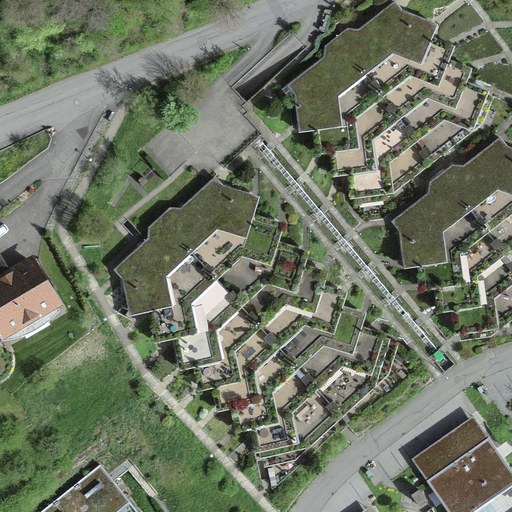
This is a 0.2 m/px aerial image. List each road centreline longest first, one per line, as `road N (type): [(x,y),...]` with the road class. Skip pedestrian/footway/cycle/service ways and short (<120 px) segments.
road 1 (tertiary): [(289,0),(0,122)]
road 2 (residential): [(307,511),(362,454),(511,356)]
